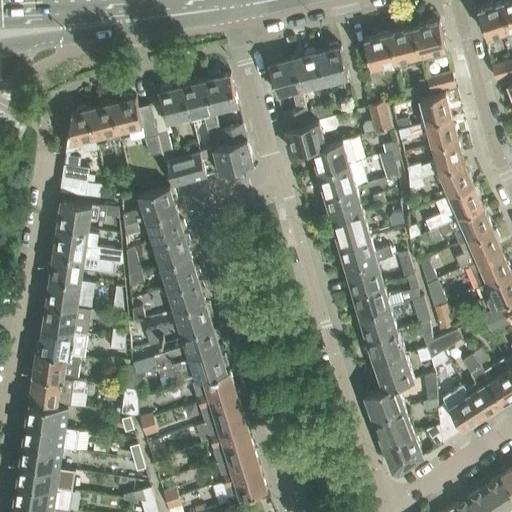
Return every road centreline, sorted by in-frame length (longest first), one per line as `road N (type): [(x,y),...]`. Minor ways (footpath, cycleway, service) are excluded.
road 1 (residential): [(277,176),(207,198),(196,213),(297,511)]
road 2 (residential): [(390,511),(277,176)]
road 3 (unclassified): [(0,441),(42,158)]
road 4 (residential): [(455,0),(511,187)]
road 5 (residential): [(277,176),(227,0)]
road 6 (residential): [(395,511),(511,430)]
road 7 (tertiary): [(0,42),(62,34),(118,12)]
